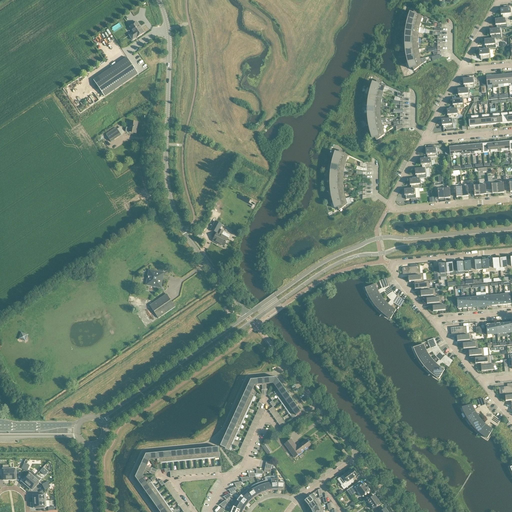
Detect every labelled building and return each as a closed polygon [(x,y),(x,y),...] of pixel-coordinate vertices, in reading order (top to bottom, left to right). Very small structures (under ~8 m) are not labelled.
[(500,9),(501,15),(502,15),(502,19),(496,19),(495,19),(495,20),(496,20),(511,18),(511,15),(511,8),(509,8),(509,5),(503,6),(504,9),(501,9),(500,9)] [(409,19),(421,22),(426,24),(428,19),(422,17),(414,11),(413,13),(411,13),(411,19),(409,19)] [(495,20),(495,25),(495,26),(496,26),(497,25),(497,29),(489,30),(491,30),(507,28),(506,19),(511,18),(496,20),(495,20)] [(408,25),(419,28),(421,22),(409,19),(409,25),(408,25)] [(129,35),(130,37),(133,40),(137,37),(137,38),(144,33),(137,22),(130,27),(133,32),(129,35)] [(489,30),(490,35),(490,36),(491,36),(492,39),(484,40),(485,40),(502,38),(501,29),(507,28),(491,30),(489,30)] [(484,40),(485,45),(485,46),(486,46),(486,49),(480,50),(479,50),(480,50),(496,48),(495,39),(502,38),(485,40),(484,40)] [(479,50),(479,55),(479,56),(480,56),(481,60),(491,59),(490,49),(496,49),(496,48),(480,50),(479,50)] [(409,62),(420,59),(419,54),(407,56),(407,57),(408,57),(410,62),(409,62)] [(105,97),(138,74),(127,58),(94,80),(105,97)] [(420,59),(409,62),(409,63),(412,67),(411,68),(411,69),(412,68),(414,71),(426,61),(425,58),(420,59)] [(463,79),(463,85),(464,85),(465,85),(465,89),(457,89),(459,89),(475,88),(474,78),(464,79),(463,79)] [(372,89),(383,92),(385,87),(377,80),(375,83),(374,83),(373,89),(372,89)] [(457,89),(458,95),(459,95),(459,99),(453,99),(452,99),(452,100),(470,98),(469,89),(475,88),(459,89),(457,89)] [(370,95),(382,97),(383,92),(372,89),(372,95),(370,95)] [(452,100),(453,105),(453,106),(454,105),(454,109),(448,109),(447,110),(448,110),(464,108),(463,99),(470,98),(452,100)] [(447,110),(447,115),(447,116),(448,116),(449,119),(441,120),(443,120),(459,118),(458,109),(464,108),(448,110),(447,110)] [(441,120),(442,125),(442,126),(443,126),(443,130),(446,129),(446,132),(454,131),(453,129),(453,119),(459,118),(443,120),(441,120)] [(126,132),(129,132),(136,133),(138,123),(130,121),(129,128),(126,128),(126,132)] [(371,132),(383,129),(382,124),(370,126),(373,131),(371,132)] [(121,135),(117,128),(107,135),(111,142),(121,135)] [(383,129),(371,132),(372,133),(372,132),(375,137),(373,138),(375,138),(376,141),(385,134),(383,129)] [(420,159),(421,159),(438,158),(437,148),(433,148),(432,145),(428,146),(428,149),(427,149),(425,149),(426,154),(426,155),(427,155),(428,158),(421,159),(420,159)] [(335,158),(335,159),(346,162),(348,157),(340,150),(338,153),(337,152),(336,153),(337,153),(336,159),(335,158)] [(420,159),(421,164),(421,165),(422,165),(422,169),(416,169),(415,169),(416,169),(432,168),(431,158),(438,158),(421,159),(420,159)] [(333,164),(333,165),(345,167),(346,162),(335,159),(334,159),(335,159),(334,165),(333,164)] [(415,169),(415,175),(416,175),(417,179),(411,179),(409,179),(409,180),(411,179),(427,178),(426,169),(432,168),(416,169),(415,169)] [(488,182),(489,189),(492,188),(492,194),(498,193),(497,184),(497,180),(493,180),(492,176),(488,177),(488,182)] [(409,180),(410,185),(410,186),(410,185),(411,185),(411,189),(405,189),(404,190),(405,190),(421,188),(421,179),(427,178),(411,179),(409,180)] [(497,184),(498,193),(504,193),(504,187),(507,187),(506,181),(503,181),(503,183),(497,184)] [(488,182),(479,183),(479,186),(480,195),(486,194),(486,189),(489,189),(488,182)] [(468,191),(471,190),(470,184),(467,184),(464,184),(465,187),(461,187),(462,197),(468,196),(468,191)] [(473,184),(470,184),(471,190),(474,190),(474,196),(480,195),(479,186),(474,186),(473,184)] [(444,198),(443,189),(443,185),(434,186),(435,194),(438,193),(438,199),(440,199),(440,200),(444,200),(444,198)] [(461,185),(452,186),(453,192),(456,192),(456,193),(456,197),(462,197),(461,187),(461,185)] [(450,192),(453,192),(452,186),(447,186),(447,189),(443,189),(444,198),(450,198),(450,192)] [(404,190),(404,195),(405,196),(406,196),(406,199),(416,198),(415,189),(421,188),(405,190),(404,190)] [(334,202),(346,199),(344,194),(333,196),(335,201),(334,202)] [(249,203),(247,206),(254,209),(257,203),(244,196),(242,200),(249,203)] [(346,199),(334,202),(335,202),(337,207),(336,208),(338,208),(339,211),(346,206),(351,204),(350,198),(346,199)] [(218,243),(224,246),(230,235),(220,229),(222,225),(215,222),(211,230),(217,233),(213,241),(217,243),(218,243)] [(500,271),(500,268),(499,259),(493,260),(493,261),(490,261),(491,272),(500,271)] [(499,259),(500,268),(500,271),(509,270),(508,260),(505,260),(505,259),(499,259)] [(487,272),(491,272),(490,261),(487,262),(487,260),(481,261),(482,270),(486,269),(487,272)] [(475,263),(472,263),(473,273),(478,273),(478,270),(482,270),(481,261),(475,261),(475,263)] [(469,262),(463,263),(464,274),(473,273),(472,263),(470,263),(469,262)] [(458,265),(455,265),(456,275),(460,275),(464,274),(463,263),(457,263),(458,265)] [(437,267),(437,274),(437,277),(441,276),(441,278),(447,277),(446,273),(445,264),(440,265),(440,266),(436,267),(437,267)] [(451,275),(456,275),(455,265),(452,265),(451,264),(445,264),(446,273),(450,273),(451,275)] [(408,274),(408,277),(416,276),(416,274),(423,274),(423,273),(420,274),(420,266),(416,267),(413,267),(402,268),(403,275),(403,274),(408,274)] [(150,272),(149,276),(148,279),(149,279),(148,281),(147,281),(146,285),(150,286),(150,284),(160,286),(162,276),(162,275),(162,276),(160,275),(160,274),(161,274),(150,272)] [(414,281),(414,284),(422,284),(422,282),(429,281),(424,281),(423,274),(416,274),(416,276),(408,277),(409,282),(414,281)] [(382,288),(378,290),(377,289),(376,287),(376,286),(375,285),(366,288),(370,297),(368,298),(366,299),(391,286),(391,285),(389,286),(388,285),(387,283),(387,282),(386,281),(386,280),(386,279),(385,279),(379,282),(380,283),(380,285),(381,287),(382,288)] [(420,289),(420,292),(428,291),(428,289),(435,289),(435,288),(430,289),(429,281),(422,282),(422,284),(414,284),(415,290),(415,289),(420,289)] [(375,304),(376,305),(383,299),(382,297),(380,294),(384,292),(385,294),(387,296),(392,292),(392,291),(391,289),(390,288),(389,287),(391,286),(366,299),(366,300),(368,299),(370,297),(371,299),(373,302),(374,304),(375,304)] [(426,296),(427,299),(434,299),(434,297),(441,296),(436,296),(435,289),(428,289),(428,291),(420,292),(421,297),(426,296)] [(385,301),(383,299),(376,305),(377,307),(378,308),(379,309),(381,311),(383,312),(381,315),(379,316),(398,295),(397,296),(396,295),(394,294),(393,293),(392,292),(387,296),(389,298),(390,300),(388,304),(385,301)] [(158,318),(175,307),(167,294),(150,305),(158,318)] [(398,295),(379,316),(380,316),(381,315),(383,313),(391,318),(396,310),(395,309),(393,308),(391,306),(394,303),(395,304),(397,305),(398,306),(400,307),(403,301),(404,301),(402,300),(400,299),(399,298),(397,296),(398,295)] [(432,304),(433,307),(438,306),(438,304),(445,304),(445,303),(442,304),(441,296),(434,297),(434,299),(427,299),(427,305),(427,304),(432,304)] [(438,306),(433,307),(433,312),(439,311),(442,311),(446,310),(445,304),(438,304),(438,306)] [(463,334),(471,333),(467,334),(466,326),(451,328),(451,334),(452,334),(451,334),(456,334),(457,337),(464,336),(463,334)] [(26,342),(29,335),(21,332),(19,339),(26,342)] [(472,341),(471,333),(463,334),(464,336),(457,337),(457,342),(458,342),(458,341),(463,341),(463,344),(470,343),(469,341),(477,341),(472,341)] [(430,348),(426,350),(425,349),(425,347),(424,346),(424,344),(414,347),(418,357),(416,358),(414,359),(439,345),(437,346),(436,344),(435,342),(435,341),(434,339),(427,341),(428,343),(429,345),(429,346),(430,348)] [(475,349),(483,348),(478,349),(477,341),(469,341),(470,343),(463,344),(463,349),(464,349),(469,348),(469,352),(476,351),(475,349)] [(424,365),(425,364),(432,359),(431,358),(430,356),(429,355),(428,354),(432,352),(434,354),(435,356),(441,352),(440,350),(439,349),(438,347),(437,347),(439,346),(439,345),(414,359),(416,358),(419,357),(419,358),(420,359),(421,361),(422,362),(422,363),(424,365)] [(484,356),(483,348),(475,349),(476,351),(469,352),(469,357),(470,357),(470,356),(475,356),(475,359),(482,358),(481,356),(489,356),(484,356)] [(441,352),(435,356),(437,358),(439,360),(436,363),(434,361),(432,359),(425,364),(424,365),(426,367),(427,369),(429,371),(431,372),(429,374),(428,376),(446,355),(446,354),(445,356),(444,355),(443,354),(442,353),(441,352)] [(439,366),(441,364),(442,363),(444,364),(446,366),(448,367),(450,364),(451,362),(452,361),(450,360),(449,359),(447,357),(445,356),(447,355),(446,355),(428,376),(431,372),(435,375),(439,378),(444,370),(443,369),(442,368),(440,367),(439,366)] [(488,366),(488,364),(493,363),(490,363),(489,356),(481,356),(482,358),(475,359),(475,364),(476,364),(481,363),(481,364),(481,366),(488,366)] [(494,370),(493,364),(493,363),(488,364),(488,366),(481,366),(481,372),(482,372),(482,371),(494,370)] [(266,378),(263,379),(265,390),(267,390),(267,389),(266,384),(273,383),(276,377),(273,378),(270,378),(269,378),(266,378)] [(276,377),(273,383),(273,384),(277,389),(274,392),(275,394),(276,394),(279,391),(283,388),(282,386),(280,383),(279,382),(278,380),(276,377)] [(254,379),(251,380),(255,385),(262,385),(262,390),(265,390),(263,379),(261,379),(257,379),(256,379),(254,379)] [(246,389),(245,391),(251,394),(250,394),(254,396),(255,396),(256,394),(252,392),(255,385),(251,380),(249,383),(248,385),(248,386),(246,389)] [(505,393),(505,396),(511,396),(511,394),(511,393),(511,386),(499,387),(500,394),(505,393)] [(279,391),(276,394),(279,399),(283,396),(282,396),(287,393),(287,392),(284,389),(283,388),(279,391)] [(243,396),(243,397),(248,399),(248,400),(252,401),(254,396),(250,394),(251,394),(245,391),(245,393),(243,396)] [(283,396),(279,399),(283,404),(286,401),(290,398),(290,397),(288,394),(287,393),(282,396),(283,396)] [(241,402),(240,402),(246,405),(245,405),(249,407),(252,401),(248,400),(248,399),(243,397),(242,398),(241,402)] [(286,401),(283,404),(286,408),(290,406),(289,406),(294,402),(291,399),(290,398),(286,401)] [(462,419),(463,419),(487,405),(486,406),(485,404),(484,402),(483,400),(483,399),(483,398),(482,398),(482,399),(476,401),(476,403),(477,404),(478,406),(478,408),(475,410),(474,408),(473,407),(473,405),(472,404),(463,407),(465,411),(467,416),(464,418),(462,419)] [(238,407),(238,408),(243,410),(243,411),(247,412),(249,407),(245,405),(246,405),(240,402),(240,404),(238,407)] [(289,406),(290,406),(286,408),(290,413),(293,411),(297,407),(295,404),(294,402),(289,406)] [(488,405),(487,405),(463,419),(465,418),(467,417),(468,419),(469,420),(469,421),(471,423),(472,425),(480,419),(478,416),(477,414),(481,411),(482,414),(484,416),(489,411),(488,410),(487,409),(487,408),(486,406),(488,405)] [(293,411),(290,413),(293,418),(293,419),(297,416),(296,416),(301,412),(300,412),(298,409),(297,407),(293,411)] [(236,413),(235,413),(241,416),(240,416),(244,418),(247,412),(243,411),(243,410),(238,408),(237,409),(236,413)] [(476,436),(495,414),(493,416),(493,415),(491,413),(489,411),(484,416),(485,418),(487,420),(484,423),(482,421),(480,419),(472,425),(473,426),(474,427),(476,429),(477,430),(478,431),(479,432),(477,434),(476,436)] [(233,418),(233,419),(238,421),(242,423),(244,418),(240,416),(241,416),(235,413),(235,415),(233,418)] [(495,414),(476,436),(478,434),(480,432),(488,438),(493,429),(491,429),(490,428),(489,427),(488,426),(491,422),(492,424),(493,425),(495,426),(496,426),(500,421),(500,420),(499,419),(497,418),(495,417),(494,416),(495,414)] [(231,423),(230,424),(236,426),(235,427),(239,429),(242,423),(238,421),(233,419),(232,420),(231,423)] [(228,429),(228,430),(233,432),(237,434),(239,429),(235,427),(236,426),(230,424),(230,426),(228,429)] [(226,434),(225,435),(231,437),(230,438),(234,440),(234,439),(237,434),(233,432),(228,430),(227,431),(226,434)] [(223,440),(228,443),(232,445),(234,440),(230,438),(231,437),(225,435),(225,437),(223,440)] [(291,439),(285,444),(289,451),(291,449),(293,453),(292,454),(295,458),(301,453),(301,452),(311,445),(307,440),(297,447),(291,439)] [(220,446),(225,448),(225,449),(225,448),(225,449),(229,451),(229,450),(232,445),(228,443),(223,440),(222,442),(221,445),(220,446)] [(271,453),(265,445),(262,447),(268,455),(271,453)] [(149,454),(146,454),(150,460),(157,459),(158,464),(160,463),(160,459),(159,459),(159,453),(156,453),(153,454),(152,454),(149,454)] [(142,463),(141,466),(151,470),(152,468),(147,466),(150,460),(146,454),(145,457),(144,459),(143,460),(142,463)] [(137,474),(135,477),(142,477),(145,470),(150,472),(150,473),(151,470),(141,466),(140,468),(138,471),(138,472),(137,474)] [(343,476),(339,479),(343,484),(341,485),(344,489),(354,482),(352,479),(357,476),(356,474),(356,473),(354,471),(353,471),(352,469),(349,471),(348,471),(346,473),(346,474),(344,476),(343,476)] [(29,473),(22,481),(22,482),(23,483),(26,486),(26,485),(27,486),(36,475),(32,471),(30,473),(29,473)] [(36,475),(27,486),(28,487),(30,490),(30,489),(32,490),(32,491),(40,482),(39,482),(41,480),(36,475)] [(142,477),(135,477),(137,480),(139,482),(139,483),(141,486),(143,488),(147,484),(148,485),(151,482),(152,482),(151,482),(150,480),(146,483),(142,477)] [(266,481),(264,481),(267,491),(268,491),(271,491),(273,490),(271,479),(266,481)] [(267,491),(264,481),(258,483),(262,493),(263,493),(266,492),(267,491)] [(360,481),(350,488),(350,489),(350,488),(353,492),(354,494),(358,492),(361,497),(370,491),(368,489),(368,488),(367,486),(366,486),(364,484),(362,485),(360,482),(360,481)] [(147,484),(143,488),(144,489),(146,492),(146,493),(151,489),(151,490),(155,487),(151,482),(148,485),(147,484)] [(258,483),(252,486),(257,496),(262,493),(258,483)] [(256,496),(257,496),(252,486),(246,490),(253,499),(256,496)] [(151,489),(146,493),(147,494),(149,497),(150,498),(154,494),(155,495),(158,492),(155,487),(151,490),(151,489)] [(242,494),(241,495),(249,502),(250,502),(253,499),(246,490),(242,494)] [(154,494),(150,498),(151,499),(153,502),(158,499),(158,500),(161,497),(158,492),(155,495),(154,494)] [(305,502),(308,505),(317,499),(313,494),(310,495),(305,501),(305,502)] [(241,495),(237,500),(246,507),(246,506),(248,503),(249,502),(241,495)] [(368,497),(365,498),(367,501),(373,510),(381,504),(379,501),(377,498),(377,499),(375,496),(370,499),(368,497)] [(158,499),(153,502),(154,504),(156,507),(157,507),(161,504),(162,504),(165,502),(161,497),(158,500),(158,499)] [(310,509),(311,510),(321,504),(317,499),(308,505),(308,506),(310,509)] [(234,505),(233,506),(243,511),(245,508),(246,507),(237,500),(234,505)] [(161,504),(157,507),(158,509),(160,511),(159,511),(160,511),(165,509),(168,507),(165,502),(162,504),(161,504)]
